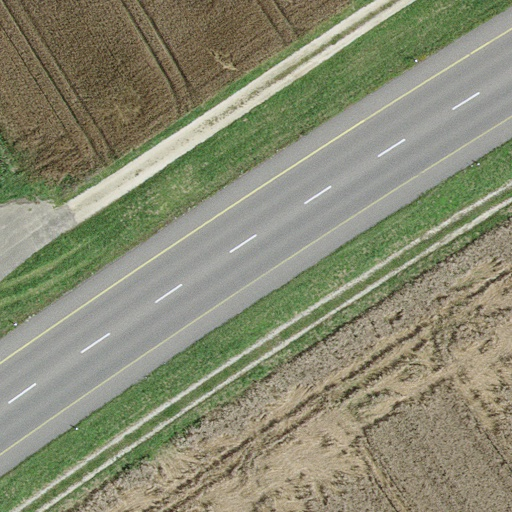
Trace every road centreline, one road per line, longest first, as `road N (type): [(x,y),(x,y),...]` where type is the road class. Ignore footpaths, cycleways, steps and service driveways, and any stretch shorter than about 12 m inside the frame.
road 1 (primary): [(0,408),(511,72)]
road 2 (track): [(511,199),(193,398),(33,511)]
road 3 (track): [(393,0),(0,258)]
